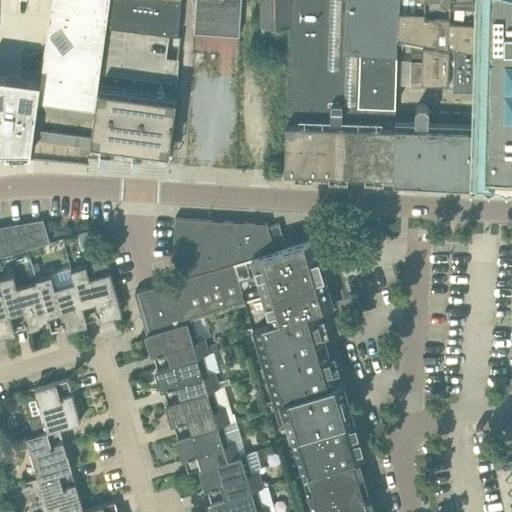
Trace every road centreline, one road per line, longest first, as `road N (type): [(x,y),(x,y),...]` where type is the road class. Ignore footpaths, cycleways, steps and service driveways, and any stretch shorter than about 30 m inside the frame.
road 1 (unclassified): [(511,213),(0,189)]
road 2 (residential): [(172,511),(143,495),(99,356),(75,350),(0,372)]
road 3 (unclassified): [(408,425),(418,246)]
